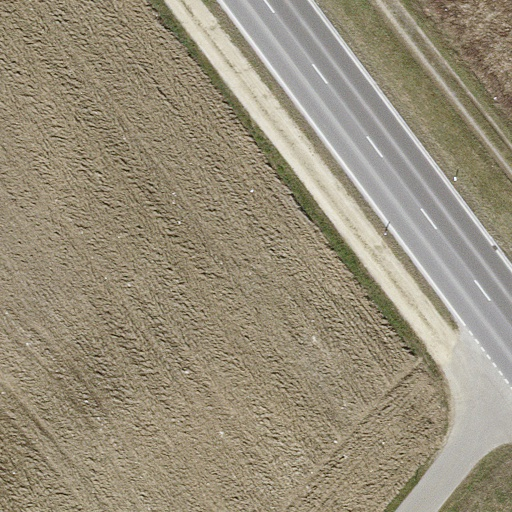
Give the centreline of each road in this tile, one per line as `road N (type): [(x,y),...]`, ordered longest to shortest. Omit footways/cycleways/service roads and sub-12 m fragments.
road 1 (track): [(173,0),(411,333),(489,416)]
road 2 (secondary): [(245,0),(511,366)]
road 3 (track): [(511,382),(407,511)]
road 4 (track): [(414,0),(511,127)]
